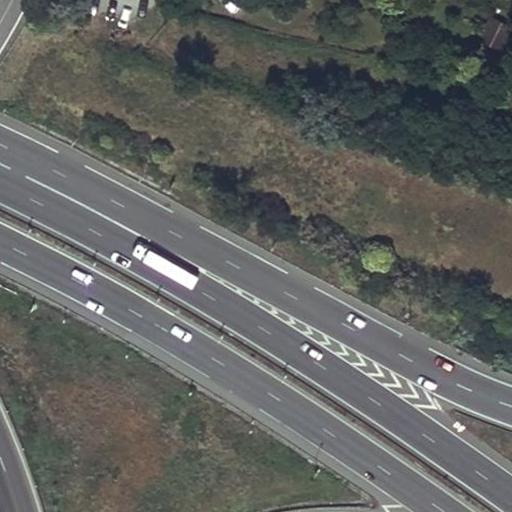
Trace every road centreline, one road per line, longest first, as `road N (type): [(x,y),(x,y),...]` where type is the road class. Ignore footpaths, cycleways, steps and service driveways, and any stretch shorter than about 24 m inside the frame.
road 1 (motorway): [(511,499),(163,271),(0,184)]
road 2 (trunk): [(511,399),(0,140)]
road 3 (motorway): [(0,241),(337,436),(439,511)]
